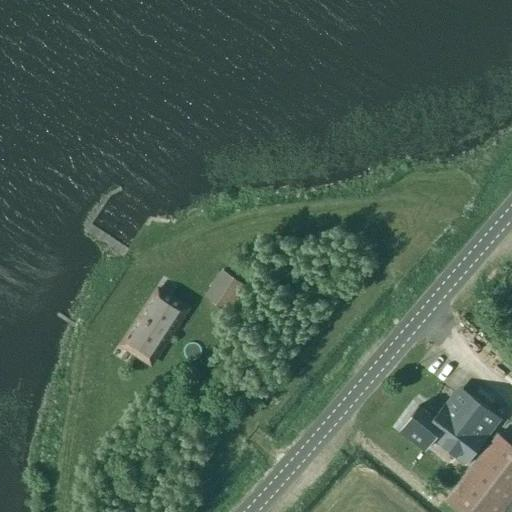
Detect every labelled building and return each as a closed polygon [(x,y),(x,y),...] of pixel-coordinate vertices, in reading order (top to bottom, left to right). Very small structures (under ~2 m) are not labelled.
[(205,296),(229,313),(246,287),(222,271),(205,296)] [(159,289),(121,344),(150,363),(187,309),(159,289)] [(476,338),(483,327),(472,320),(465,331),(476,338)] [(445,404),(446,403),(445,403),(434,417),(419,406),(401,428),(427,448),(437,435),(469,460),(465,465),(466,466),(489,436),(488,435),(487,436),(480,431),(492,415),(466,396),(454,411),(445,404)] [(511,511),(511,445),(497,434),(446,499),(462,511),(511,511)]
